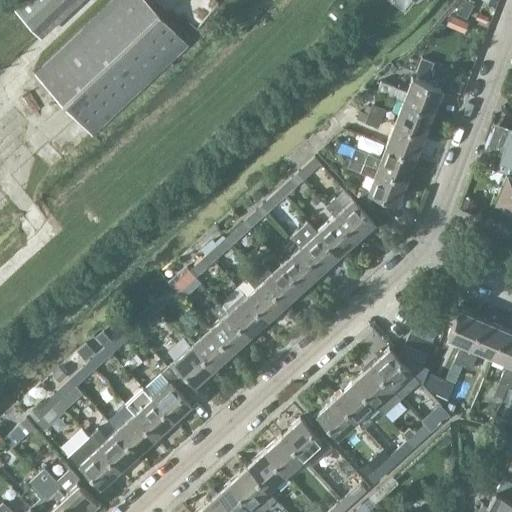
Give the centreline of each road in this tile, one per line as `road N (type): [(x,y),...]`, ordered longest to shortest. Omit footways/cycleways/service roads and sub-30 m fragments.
road 1 (residential): [(132,511),(423,248)]
road 2 (residential): [(423,248),(511,34)]
